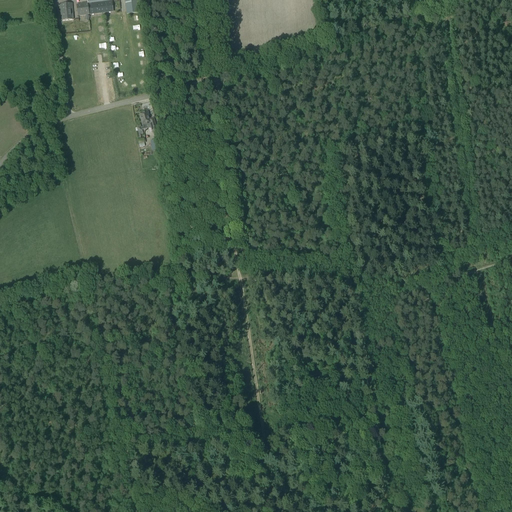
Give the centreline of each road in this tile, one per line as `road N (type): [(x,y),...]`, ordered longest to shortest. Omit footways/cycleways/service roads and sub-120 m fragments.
road 1 (track): [(262,446),(376,429),(338,148),(321,144),(311,126),(261,131),(222,120)]
road 2 (track): [(511,260),(385,297),(357,297),(299,278),(89,278),(0,311)]
road 3 (unclassified): [(0,164),(33,131),(68,115),(462,0)]
road 4 (track): [(178,511),(195,459),(262,446),(222,120)]
road 5 (track): [(442,6),(475,243)]
road 6 (track): [(89,278),(135,486)]
road 7 (track): [(475,243),(511,417)]
